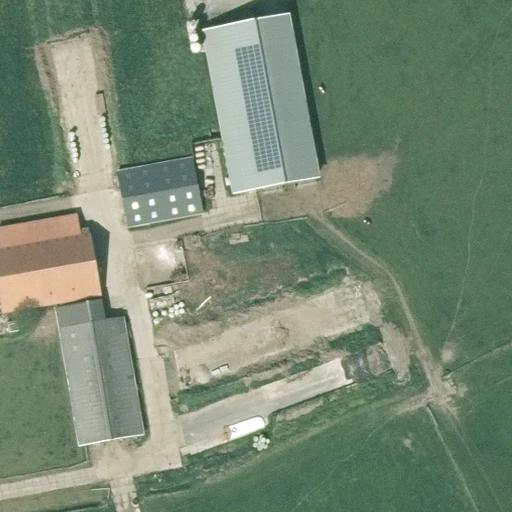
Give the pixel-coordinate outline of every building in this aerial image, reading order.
[(202,30),(232,189),(312,174),(282,15),(202,30)] [(193,156),(117,171),(128,225),(203,209),(193,156)] [(0,307),(2,307),(4,314),(61,304),(61,306),(54,307),(59,331),(102,324),(97,297),(100,297),(88,230),(78,232),(76,215),(0,228),(0,307)] [(171,286),(146,291),(150,315),(176,310),(171,286)] [(102,324),(59,331),(79,449),(141,438),(121,320),(102,324)] [(16,322),(6,324),(8,334),(18,332),(16,322)]
